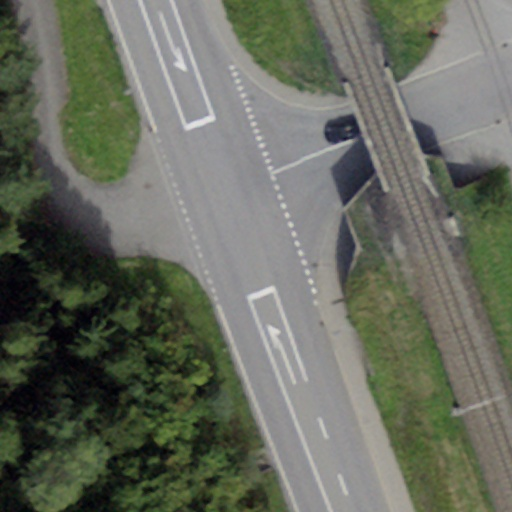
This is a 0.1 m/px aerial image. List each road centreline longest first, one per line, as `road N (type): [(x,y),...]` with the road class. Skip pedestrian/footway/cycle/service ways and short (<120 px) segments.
road 1 (primary): [(342,511),(217,162)]
road 2 (residential): [(488,86),(217,162)]
road 3 (primary): [(161,0),(217,162)]
